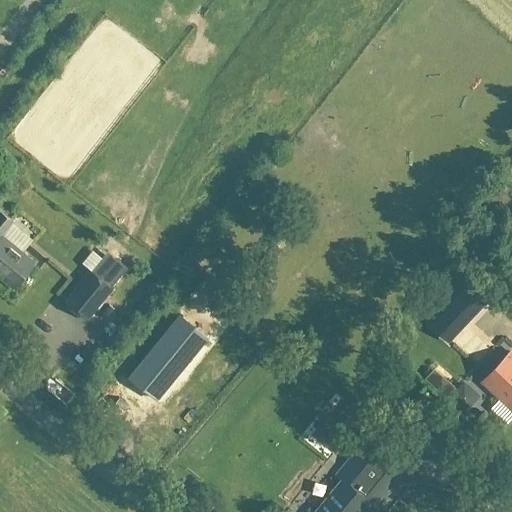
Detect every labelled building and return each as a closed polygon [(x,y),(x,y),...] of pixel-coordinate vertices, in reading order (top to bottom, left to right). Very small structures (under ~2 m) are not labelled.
[(0,279),(11,289),(33,264),(0,236),(0,234),(10,223),(0,214),(0,279)] [(26,249),(34,237),(11,222),(3,234),(26,249)] [(88,272),(62,302),(85,322),(111,291),(109,290),(121,275),(101,259),(89,273),(88,272)] [(450,302),(428,325),(439,336),(446,343),(468,320),(450,302)] [(179,316),(127,379),(154,400),(177,371),(205,337),(179,316)] [(511,354),(511,353),(483,383),(511,410),(511,354)] [(409,467),(369,435),(368,436),(374,441),(359,461),(353,455),(336,476),(342,481),(317,511),(362,511),(370,503),(376,508),(388,493),(409,467)]
